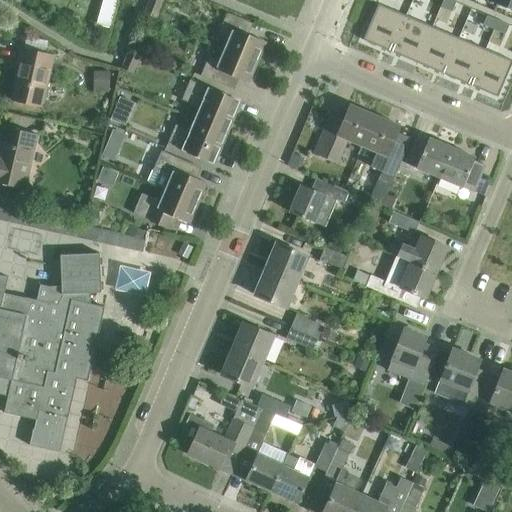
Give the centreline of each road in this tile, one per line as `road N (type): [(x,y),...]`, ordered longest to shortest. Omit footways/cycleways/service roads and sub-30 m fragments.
road 1 (residential): [(131,481),(318,53)]
road 2 (residential): [(511,131),(318,53)]
road 3 (residential): [(511,314),(492,319),(469,310),(464,297),(511,167)]
